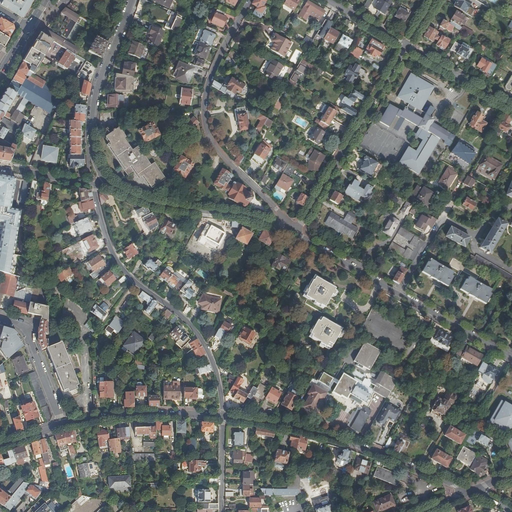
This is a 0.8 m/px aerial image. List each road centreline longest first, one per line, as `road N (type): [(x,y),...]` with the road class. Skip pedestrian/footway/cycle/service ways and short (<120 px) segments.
road 1 (residential): [(221,417),(217,379),(191,326),(137,285),(108,250),(93,184)]
road 2 (residential): [(247,0),(209,72),(203,121),(226,162),(289,229)]
road 3 (residential): [(471,491),(370,449),(221,417)]
road 4 (residential): [(295,232),(405,45)]
road 5 (unclassified): [(289,229),(144,202),(101,177)]
road 6 (residential): [(101,177),(91,110),(131,0)]
road 7 (residential): [(221,417),(111,414),(62,425)]
road 8 (residential): [(0,319),(28,330),(62,425)]
road 9 (unclassified): [(398,292),(511,357)]
road 10 (residential): [(511,107),(405,45)]
